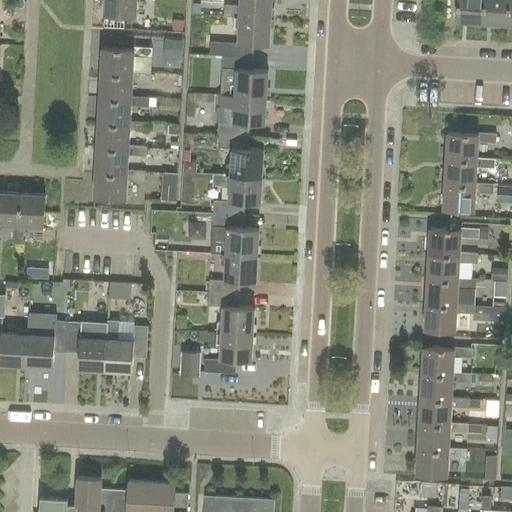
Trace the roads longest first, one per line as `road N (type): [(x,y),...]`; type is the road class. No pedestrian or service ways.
road 1 (unclassified): [(334,64),(311,448)]
road 2 (unclassified): [(357,449),(379,65)]
road 3 (residential): [(311,448),(0,432)]
road 4 (residential): [(511,73),(379,65)]
